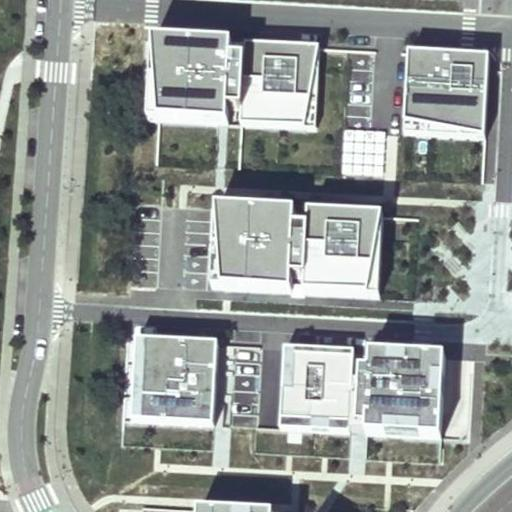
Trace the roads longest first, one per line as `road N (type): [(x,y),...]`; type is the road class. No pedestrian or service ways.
road 1 (residential): [(511,57),(497,339),(40,309)]
road 2 (residential): [(60,5),(508,31)]
road 3 (residential): [(60,5),(40,309)]
road 4 (residential): [(40,309),(22,436),(41,511)]
